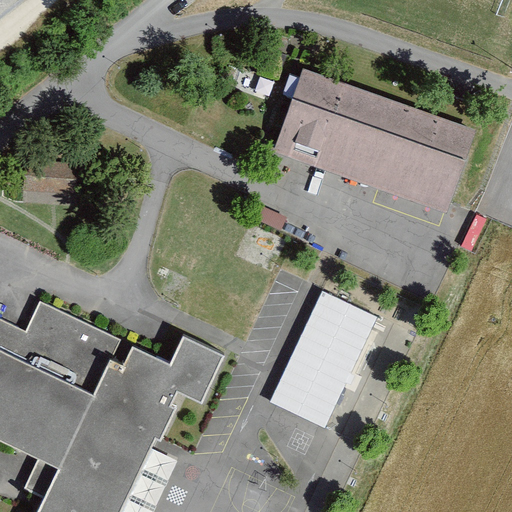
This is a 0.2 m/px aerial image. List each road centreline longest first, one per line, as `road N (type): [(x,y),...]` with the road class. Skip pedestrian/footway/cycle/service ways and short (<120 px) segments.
road 1 (track): [(511,89),(286,17),(121,35)]
road 2 (residential): [(165,0),(0,133)]
